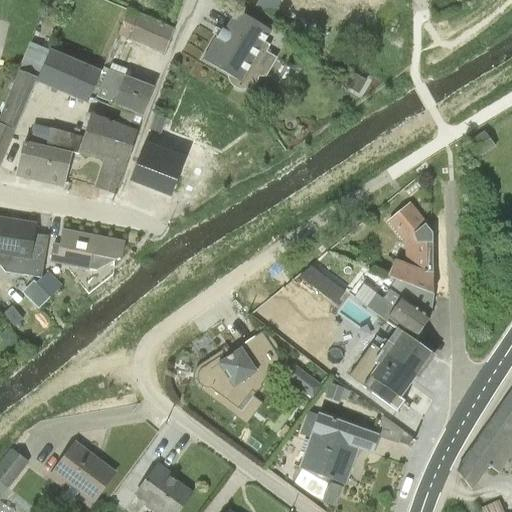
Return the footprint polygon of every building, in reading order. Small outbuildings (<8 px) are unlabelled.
[(275,0),(258,0),(254,8),(270,18),(279,2),(275,0)] [(127,11),(117,36),(163,55),(173,30),(127,11)] [(216,37),(203,60),(227,76),(227,79),(229,83),(232,88),(238,90),(244,91),(249,89),(254,86),(255,83),(257,78),(265,77),(275,59),(265,52),(269,45),(264,42),(270,31),(236,11),(226,33),(221,40),(216,37)] [(35,82),(36,83),(49,51),(29,43),(18,70),(35,82)] [(49,51),(36,83),(86,105),(101,72),(49,51)] [(108,71),(128,79),(130,73),(111,65),(108,71)] [(0,163),(35,82),(18,70),(0,113),(0,163)] [(128,130),(136,133),(141,117),(153,89),(128,79),(108,71),(96,97),(108,102),(107,104),(120,110),(133,115),(128,130)] [(352,73),(344,87),(358,94),(366,81),(352,73)] [(45,147),(70,153),(77,155),(106,160),(126,164),(136,133),(128,130),(133,115),(120,110),(116,123),(90,112),(82,137),(49,129),(45,147)] [(154,115),(148,130),(159,134),(166,119),(154,115)] [(483,133),(466,145),(476,159),(493,147),(483,133)] [(70,153),(45,147),(24,142),(16,176),(62,187),(70,153)] [(170,197),(185,159),(144,143),(129,181),(170,197)] [(126,164),(106,160),(97,188),(116,194),(120,182),(126,164)] [(394,280),(432,295),(431,234),(424,225),(425,224),(408,204),(388,221),(404,240),(405,264),(394,260),(386,277),(394,280)] [(0,219),(0,266),(5,274),(41,278),(47,237),(33,235),(34,225),(0,219)] [(52,245),(49,265),(88,271),(88,270),(96,271),(119,258),(124,244),(61,231),(58,247),(52,245)] [(35,284),(49,299),(61,287),(46,273),(41,278),(35,284)] [(432,295),(394,280),(382,300),(363,285),(352,300),(366,307),(387,322),(413,341),(429,319),(432,295)] [(49,299),(35,284),(24,296),(38,310),(49,299)] [(348,296),(342,305),(359,317),(366,307),(352,300),(348,296)] [(12,307),(2,314),(13,328),(22,320),(12,307)] [(355,367),(398,398),(414,377),(430,354),(413,341),(387,322),(355,367)] [(280,361),(261,332),(230,352),(229,353),(231,355),(224,360),(221,355),(200,369),(198,372),(197,375),(196,378),(197,382),(199,385),(201,387),(204,389),(207,389),(210,389),(237,410),(250,391),(255,394),(256,392),(258,392),(260,390),(260,386),(280,361)] [(229,353),(230,352),(227,347),(198,366),(195,369),(193,373),(192,378),(193,382),(194,386),(197,389),(245,425),(263,401),(255,394),(250,391),(237,410),(210,389),(207,389),(204,389),(201,387),(199,385),(197,382),(196,378),(197,375),(198,372),(200,369),(221,355),(224,360),(231,355),(229,353)] [(290,363),(280,376),(310,399),(320,386),(290,363)] [(398,398),(355,367),(348,376),(396,412),(403,402),(398,398)] [(329,384),(323,399),(339,404),(340,400),(345,402),(349,392),(343,390),(329,384)] [(511,390),(456,471),(470,491),(488,467),(498,475),(511,453),(511,390)] [(376,437),(375,436),(306,411),(299,435),(304,437),(298,453),(304,455),(299,468),(344,484),(357,449),(370,453),(376,437)] [(375,436),(376,437),(397,445),(398,443),(408,447),(411,438),(381,417),(375,436)] [(74,444),(48,478),(63,490),(55,501),(68,510),(76,501),(87,509),(113,474),(102,465),(99,469),(87,460),(90,456),(74,444)] [(0,495),(2,497),(28,463),(17,454),(10,449),(0,462),(0,495)] [(156,465),(134,496),(144,503),(142,506),(150,511),(178,511),(191,495),(169,474),(156,465)] [(329,484),(322,503),(335,508),(342,489),(329,484)] [(502,511),(498,501),(478,510),(478,511),(502,511)]
